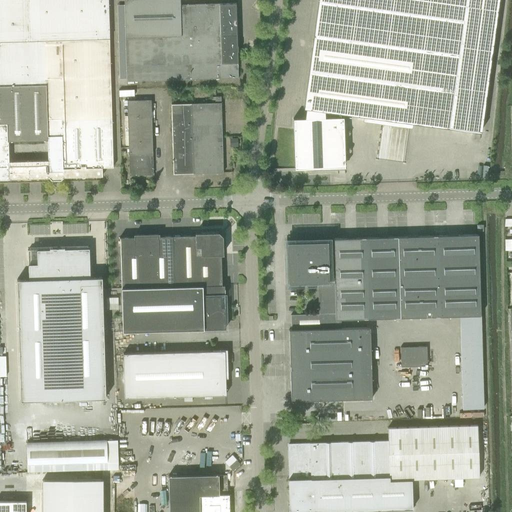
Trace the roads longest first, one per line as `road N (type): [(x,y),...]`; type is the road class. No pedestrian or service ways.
road 1 (unclassified): [(260,511),(250,202)]
road 2 (unclassified): [(250,202),(511,194)]
road 3 (unclassified): [(0,209),(250,202)]
road 4 (unclassified): [(250,202),(277,0)]
road 5 (unknown): [(256,437),(126,449)]
